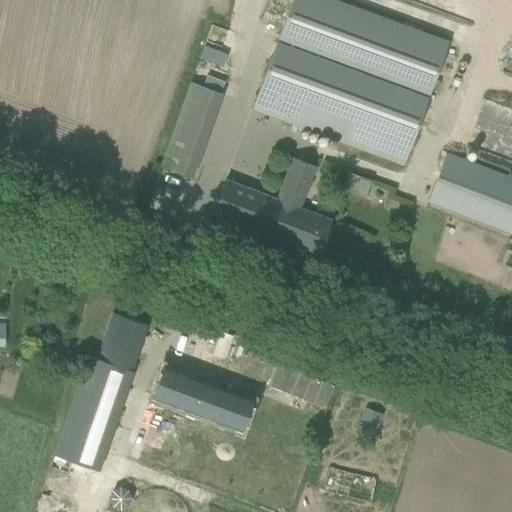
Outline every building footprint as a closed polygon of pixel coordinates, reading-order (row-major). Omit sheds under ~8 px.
[(339,0),(292,0),(253,105),(403,162),(449,42),(339,0)] [(222,64),(225,53),(204,47),(201,58),(222,64)] [(203,85),(220,91),(224,81),(206,75),(203,85)] [(193,176),(221,91),(188,80),(160,165),(193,176)] [(511,178),(447,154),(428,200),(511,232),(511,178)] [(224,182),(219,194),(212,213),(317,253),(329,221),(299,210),(314,168),(290,159),(274,201),(224,182)] [(53,455),(96,470),(146,325),(112,313),(95,361),(85,358),(53,455)] [(267,384),(324,406),(333,383),(276,361),(267,384)] [(251,399),(163,364),(156,383),(151,395),(166,401),(238,430),(239,429),(251,399)] [(365,407),(357,428),(374,435),(382,414),(365,407)] [(375,478),(328,467),(322,493),(369,504),(375,478)] [(113,490),(110,498),(113,505),(120,508),(127,505),(131,498),(128,490),(120,487),(113,490)]
